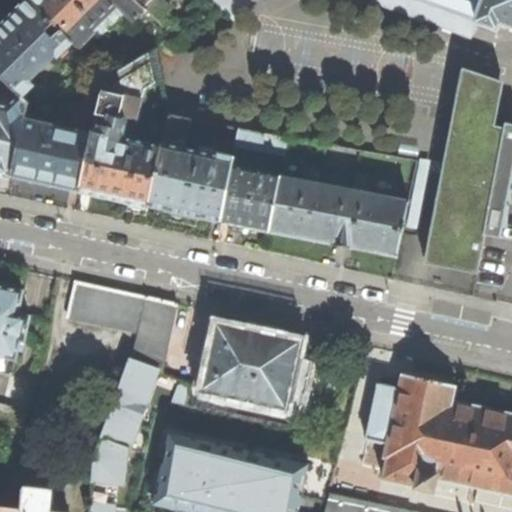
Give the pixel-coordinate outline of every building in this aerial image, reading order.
[(0,27),(0,74),(21,96),(23,97),(34,86),(30,81),(57,54),(58,55),(60,55),(73,42),(61,31),(54,38),(47,31),(54,23),(31,0),(27,0),(3,24),(0,27)] [(31,0),(54,23),(61,31),(73,42),(78,48),(95,32),(92,30),(119,2),(137,21),(147,11),(136,0),(31,0)] [(136,0),(147,11),(158,22),(170,10),(161,0),(136,0)] [(214,0),(233,19),(251,1),(249,0),(214,0)] [(511,0),(370,0),(369,2),(471,39),(477,23),(497,30),(500,23),(511,27),(511,0)] [(149,208),(149,206),(161,147),(124,139),(127,123),(137,125),(145,90),(161,81),(155,51),(109,79),(104,82),(97,117),(109,119),(106,135),(93,132),(93,135),(81,190),(81,191),(115,199),(127,202),(127,203),(149,208)] [(511,123),(505,122),(504,128),(495,125),(503,82),(463,68),(425,264),(477,274),(485,235),(499,238),(510,188),(511,188),(511,123)] [(0,174),(10,177),(12,175),(25,120),(28,103),(23,97),(21,96),(9,108),(0,106),(0,174)] [(185,213),(221,221),(232,166),(234,156),(220,153),(219,156),(185,148),(191,120),(168,115),(161,147),(149,206),(185,213)] [(47,183),(81,190),(93,135),(25,120),(12,175),(47,183)] [(239,129),(237,146),(285,155),(288,138),(239,129)] [(430,161),(420,159),(407,224),(417,226),(430,161)] [(247,227),(271,231),(281,176),(232,166),(221,221),(247,227)] [(350,247),(396,256),(403,226),(409,201),(281,176),(271,231),(333,243),(333,245),(340,247),(349,248),(350,247)] [(145,296),(75,282),(67,315),(138,329),(145,296)] [(0,371),(12,374),(15,359),(16,359),(20,339),(25,340),(30,316),(18,313),(23,291),(0,285),(0,371)] [(135,349),(129,362),(155,372),(160,374),(175,304),(147,298),(145,296),(138,329),(135,349)] [(259,332),(217,322),(202,391),(287,409),(287,408),(299,411),(303,393),(304,394),(311,361),(298,358),(302,341),(259,332)] [(155,372),(129,362),(95,456),(92,483),(124,486),(129,449),(128,448),(155,372)] [(399,388),(378,384),(366,439),(387,443),(384,458),(386,458),(382,479),(415,486),(415,487),(432,490),(435,478),(511,494),(511,413),(452,401),(455,386),(402,375),(399,388)] [(0,404),(0,431),(22,434),(27,411),(0,404)] [(298,511),(309,463),(169,432),(153,504),(187,511),(298,511)] [(48,511),(51,492),(22,488),(20,511),(48,511)] [(330,493),(325,511),(410,511),(411,511),(330,493)] [(114,511),(115,504),(92,502),(91,511),(114,511)]
